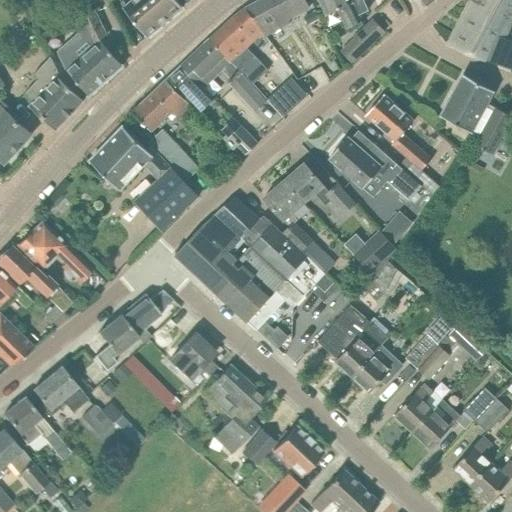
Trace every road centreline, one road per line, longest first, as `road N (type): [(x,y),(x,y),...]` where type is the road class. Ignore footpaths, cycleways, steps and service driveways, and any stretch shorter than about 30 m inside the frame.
road 1 (residential): [(428,511),(154,260)]
road 2 (residential): [(154,260),(176,230),(281,136),(425,20)]
road 3 (tertiary): [(0,224),(140,71)]
road 4 (residential): [(0,389),(154,260)]
